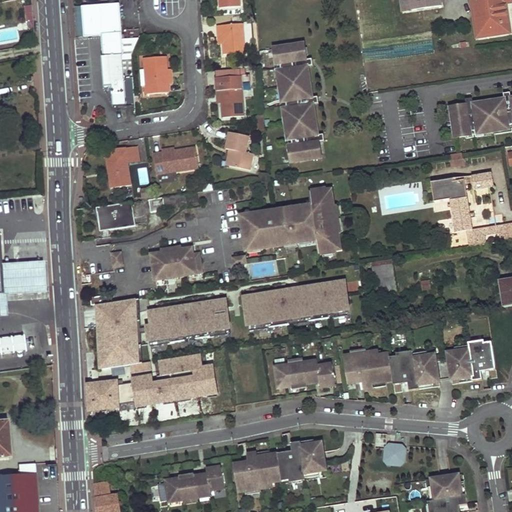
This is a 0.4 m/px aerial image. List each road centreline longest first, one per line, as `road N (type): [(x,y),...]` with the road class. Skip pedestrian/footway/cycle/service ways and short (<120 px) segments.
road 1 (residential): [(74,457),(311,416),(476,430)]
road 2 (secondary): [(74,457),(57,137)]
road 3 (residential): [(57,137),(182,119),(192,110),(193,54),(174,0)]
road 4 (secondary): [(57,137),(49,0)]
